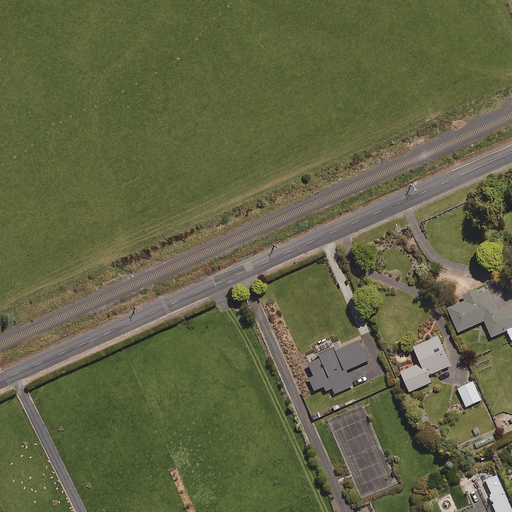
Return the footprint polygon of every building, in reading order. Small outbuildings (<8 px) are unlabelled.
[(481,296),(479,291),(464,297),(466,302),(449,309),(459,334),(486,323),(492,339),(508,332),(511,340),(511,306),(499,312),(490,292),(481,296)] [(453,368),(441,338),(416,348),(422,364),(402,373),(410,393),(432,384),(430,377),(453,368)] [(371,360),(362,341),(337,352),(335,347),(319,354),(321,359),(309,364),(314,375),(309,377),(315,390),(325,386),(327,390),(333,388),(335,393),(354,385),(348,370),(371,360)] [(474,383),(458,391),(467,409),(483,402),(474,383)] [(493,435),(474,443),(477,449),(495,440),(493,435)] [(486,482),(492,495),(489,496),(496,511),(511,511),(511,503),(499,476),(486,482)]
